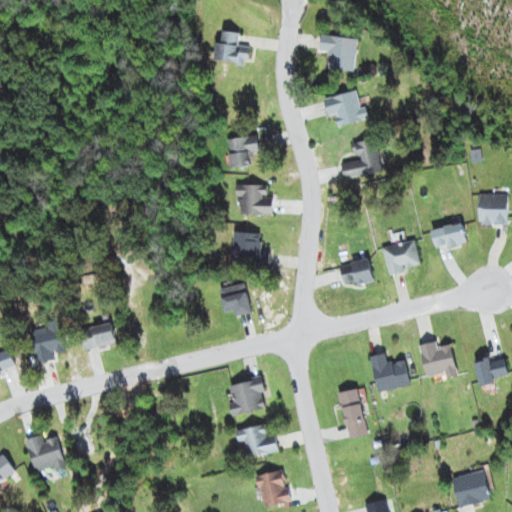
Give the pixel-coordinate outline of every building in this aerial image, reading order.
[(239,33),(218,32),(217,62),(248,63),(249,47),(239,47),(239,33)] [(353,73),(357,39),(320,35),(318,53),(330,54),(328,70),(353,73)] [(335,116),(338,127),(365,119),(356,91),(323,100),(329,118),(335,116)] [(227,141),(233,170),(252,166),(250,155),(260,153),(257,135),(227,141)] [(375,139),(354,143),(357,161),(340,164),(344,180),(381,173),(375,139)] [(238,186),(238,215),(272,215),(272,186),(238,186)] [(479,195),(479,226),(507,226),(507,195),(479,195)] [(436,249),(465,242),(461,223),(431,231),(436,249)] [(270,252),(260,252),(261,235),(234,232),(232,265),(268,268),(270,252)] [(387,275),(420,269),(414,242),(382,248),(387,275)] [(344,286),(373,283),(370,261),(350,264),(352,273),(343,274),(344,286)] [(65,352),(59,323),(29,330),(37,364),(56,360),(55,355),(65,352)] [(112,325),(80,330),(83,350),(115,345),(112,325)] [(426,378),(446,374),(447,377),(457,375),(450,345),(438,348),(436,342),(419,346),(426,378)] [(404,360),(388,364),(386,354),(370,357),(379,393),(410,385),(404,360)] [(0,361),(0,374),(16,369),(12,357),(0,361)] [(505,361),(490,363),(490,359),(475,362),(479,385),(508,379),(505,361)] [(228,386),(235,416),(268,408),(260,379),(228,386)] [(369,435),(357,389),(338,394),(350,439),(369,435)] [(239,444),(245,443),(247,458),(277,453),(272,424),(236,431),(239,444)] [(35,473),(64,466),(56,434),(27,442),(35,473)] [(0,459),(0,483),(15,472),(4,457),(0,459)] [(448,477),(491,467),(499,497),(457,507),(448,477)] [(265,511),(291,506),(283,471),(257,477),(265,511)] [(371,511),(369,502),(390,497),(393,511),(371,511)]
